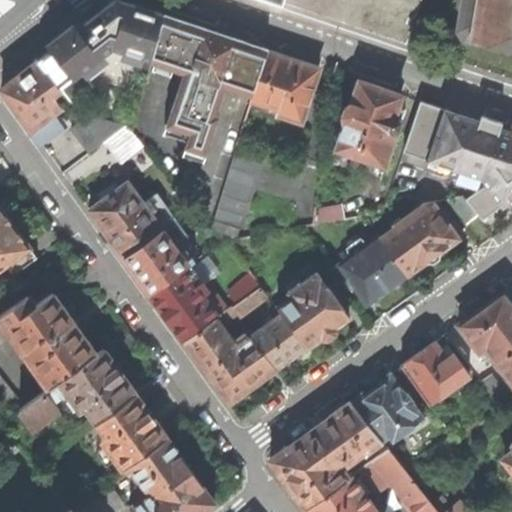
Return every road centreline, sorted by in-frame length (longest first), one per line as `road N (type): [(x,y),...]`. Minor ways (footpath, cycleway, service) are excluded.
road 1 (residential): [(0,118),(241,448)]
road 2 (residential): [(511,107),(190,0)]
road 3 (residential): [(241,448),(511,254)]
